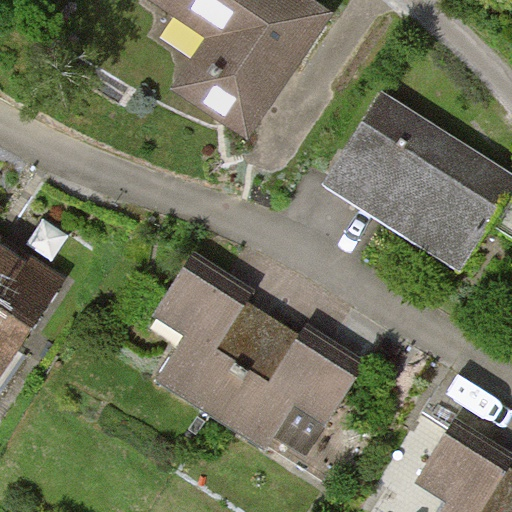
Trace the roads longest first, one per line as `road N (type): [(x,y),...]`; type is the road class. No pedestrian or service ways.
road 1 (residential): [(0,125),(120,186),(306,263),(511,384)]
road 2 (residential): [(411,0),(511,94)]
